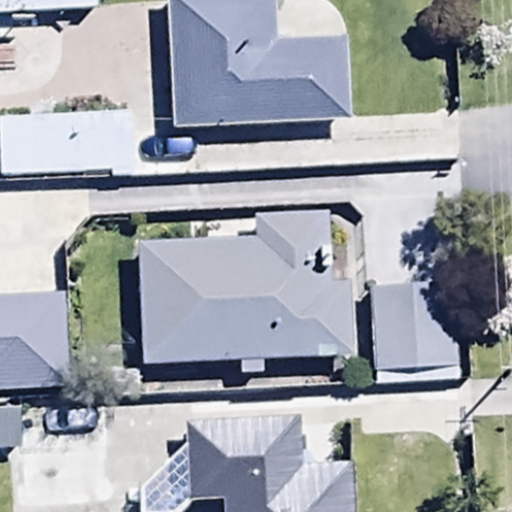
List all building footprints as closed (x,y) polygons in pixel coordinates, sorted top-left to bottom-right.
[(89,0),(0,0),(0,10),(89,9),(89,0)] [(167,128),(183,127),(340,124),(338,34),(265,36),(264,0),(156,0),(159,118),(167,118),(167,128)] [(167,118),(159,118),(113,120),(113,109),(0,111),(0,172),(184,173),(183,127),(167,128),(167,118)] [(133,241),(137,359),(235,357),(235,371),(260,370),(259,356),(345,354),(341,221),(320,222),(320,211),(247,213),(247,238),(133,241)] [(365,372),(447,371),(446,306),(364,308),(365,372)] [(0,449),(18,449),(20,499),(104,496),(101,410),(0,413),(0,449)] [(297,413),(179,415),(178,446),(137,483),(136,511),(169,511),(183,497),(220,496),(219,511),(351,511),(350,462),(313,463),(308,451),(298,447),(297,413)]
